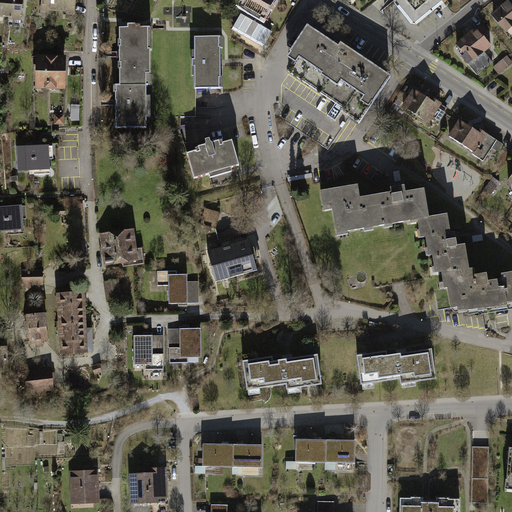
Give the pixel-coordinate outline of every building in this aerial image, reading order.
[(29,0),(0,0),(0,19),(27,23),(29,0)] [(80,0),(44,0),(43,14),(79,18),(80,0)] [(246,0),(241,10),(265,23),(277,0),(246,0)] [(394,0),(394,3),(411,23),(417,25),(448,0),(394,0)] [(511,0),(507,0),(490,14),(507,35),(511,31),(511,0)] [(123,31),(122,88),(159,89),(159,32),(146,32),(146,25),(134,25),(134,31),(123,31)] [(477,26),(455,43),(472,64),(486,53),(494,47),(477,26)] [(341,50),(310,28),(307,33),(289,61),(292,64),(287,71),(355,117),(363,106),(373,112),(395,80),(344,46),(342,48),(341,50)] [(231,39),(199,38),(199,52),(193,52),(193,77),(199,77),(199,91),(231,92),(231,78),(227,78),(227,51),(231,51),(231,39)] [(477,77),(494,64),(486,53),(472,64),(469,66),(477,77)] [(511,59),(509,56),(492,69),(498,77),(511,67),(511,59)] [(76,63),(43,61),(41,91),(74,93),(76,63)] [(158,135),(159,89),(122,88),(122,134),(158,135)] [(447,109),(418,90),(405,109),(435,128),(447,109)] [(43,102),(42,113),(51,113),(52,103),(43,102)] [(65,114),(57,115),(58,125),(67,123),(65,114)] [(499,143),(464,120),(452,138),(487,161),(499,143)] [(187,155),(195,180),(208,175),(210,182),(234,174),(232,170),(241,167),(233,143),(222,147),(220,142),(213,144),(212,139),(206,141),(207,145),(199,148),(200,151),(187,155)] [(19,141),(21,175),(54,173),(52,140),(19,141)] [(368,190),(326,196),(328,211),(339,210),(344,237),(420,225),(438,223),(434,195),(415,198),(414,191),(398,193),(399,199),(370,203),(368,190)] [(0,203),(0,236),(27,235),(25,202),(0,203)] [(457,220),(438,223),(420,225),(423,243),(431,242),(434,261),(441,260),(443,282),(452,280),(480,277),(476,248),(468,249),(467,244),(455,246),(454,235),(459,235),(457,220)] [(134,225),(99,230),(104,267),(147,262),(144,244),(137,245),(134,225)] [(249,241),(208,251),(216,281),(257,271),(249,241)] [(43,267),(23,268),(24,292),(44,292),(43,267)] [(177,271),(157,271),(158,286),(169,286),(169,305),(200,304),(199,282),(187,282),(187,275),(177,275),(177,271)] [(483,277),(480,277),(452,280),(454,294),(459,294),(461,311),(469,310),(470,317),(511,311),(511,278),(509,279),(510,286),(498,287),(497,280),(484,282),(483,277)] [(114,278),(105,280),(110,301),(119,299),(114,278)] [(83,290),(59,292),(63,354),(87,352),(87,350),(93,349),(92,326),(85,327),(83,290)] [(47,345),(47,313),(26,314),(27,345),(47,345)] [(201,329),(169,330),(170,364),(188,364),(188,358),(202,358),(201,329)] [(164,336),(134,336),(134,365),(146,365),(146,371),(164,370),(164,336)] [(387,352),(357,355),(361,390),(374,388),(374,383),(400,380),(401,389),(416,387),(415,383),(437,380),(433,349),(427,349),(427,354),(400,358),(399,353),(392,354),(393,359),(388,359),(387,352)] [(273,356),(243,360),(247,394),(260,393),(260,388),(287,385),(288,394),(302,392),(301,388),(323,385),(319,353),(313,354),(314,359),(286,362),(286,358),(278,359),(279,364),(274,364),(273,356)] [(51,367),(30,369),(33,392),(54,389),(51,367)] [(326,464),(326,441),(297,441),(297,462),(287,462),(287,471),(299,471),(299,464),(326,464)] [(326,441),(326,464),(326,472),(336,472),(336,464),(356,464),(355,441),(326,441)] [(233,468),(233,445),(204,445),(204,466),(196,466),(196,475),(206,475),(206,468),(233,468)] [(233,445),(233,468),(233,476),(242,476),(242,468),(262,468),(262,445),(233,445)] [(490,449),(473,448),(472,505),(489,506),(490,449)] [(168,467),(148,468),(149,473),(153,473),(154,499),(169,498),(168,467)] [(99,503),(98,470),(70,471),(72,504),(99,503)] [(149,473),(130,473),(131,504),(155,504),(154,499),(153,473),(149,473)] [(411,501),(399,501),(398,511),(460,511),(461,501),(450,501),(450,499),(437,499),(437,505),(428,505),(425,505),(425,498),(411,498),(411,501)] [(335,511),(335,502),(318,501),(318,511),(335,511)]
